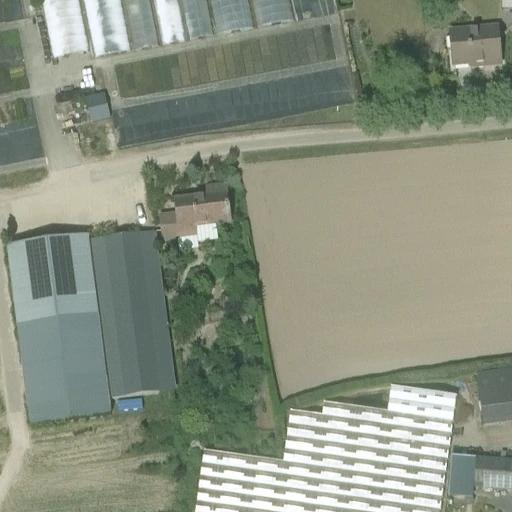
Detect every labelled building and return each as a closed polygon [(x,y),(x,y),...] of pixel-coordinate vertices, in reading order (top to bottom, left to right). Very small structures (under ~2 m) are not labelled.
[(51,0),(40,2),(53,62),(88,54),(76,0),(51,0)] [(80,0),(91,61),(156,49),(147,0),(80,0)] [(151,0),(158,46),(251,32),(245,0),(151,0)] [(290,24),(286,0),(248,0),(253,29),(290,24)] [(450,37),(453,69),(470,67),(471,70),(501,68),(497,30),(467,33),(467,36),(450,37)] [(113,72),(119,98),(132,95),(126,69),(113,72)] [(110,122),(104,97),(86,101),(92,126),(110,122)] [(214,199),(175,203),(176,217),(160,219),(163,244),(198,240),(196,232),(230,227),(225,188),(213,189),(214,199)] [(154,235),(90,243),(110,402),(162,395),(149,300),(163,299),(154,235)] [(113,418),(110,402),(90,243),(89,238),(6,249),(29,430),(113,418)] [(219,305),(223,310),(228,310),(232,307),(233,302),(230,297),(224,296),(220,300),(219,305)] [(241,316),(242,324),(252,322),(250,314),(241,316)] [(511,370),(478,375),(486,428),(511,424),(511,370)] [(217,389),(197,393),(202,415),(222,411),(217,389)] [(196,511),(440,511),(456,399),(391,390),(388,416),(324,407),(322,419),(291,415),(284,466),(204,455),(196,511)] [(185,416),(193,414),(192,406),(183,408),(185,416)] [(474,491),(511,493),(511,462),(476,460),(474,491)]
